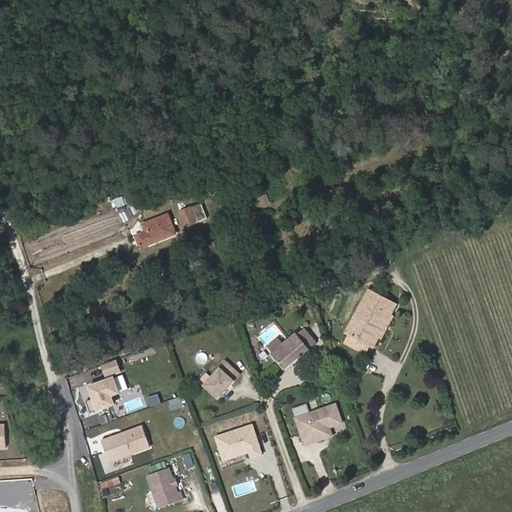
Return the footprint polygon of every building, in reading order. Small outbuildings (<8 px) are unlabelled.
[(257,208),(270,203),(266,195),(254,200),(257,208)] [(112,208),(124,206),(122,197),(110,200),(112,208)] [(200,220),(195,208),(186,212),(190,224),(200,220)] [(178,233),(171,216),(148,225),(150,232),(140,235),(145,246),(178,233)] [(367,348),(373,337),(370,336),(381,314),(384,316),(390,305),(364,291),(341,334),(344,336),(341,341),(361,352),(364,346),(367,348)] [(295,310),(293,303),(286,306),(289,312),(295,310)] [(370,336),(373,337),(376,339),(388,318),(384,316),(381,314),(370,336)] [(309,330),(302,335),(310,347),(318,342),(309,330)] [(276,350),(273,351),(285,368),(312,349),(310,347),(302,335),(300,333),(285,343),(276,350)] [(276,350),(285,343),(281,337),(271,343),(276,350)] [(228,363),(206,387),(221,400),(238,382),(237,381),(242,375),(228,363)] [(296,417),(305,443),(323,437),(320,429),(341,422),(335,403),(296,417)] [(0,431),(0,453),(10,453),(8,431),(0,431)] [(185,468),(192,466),(189,453),(182,455),(185,468)] [(169,471),(149,477),(160,509),(185,501),(182,492),(178,494),(175,488),(173,482),(169,471)]
